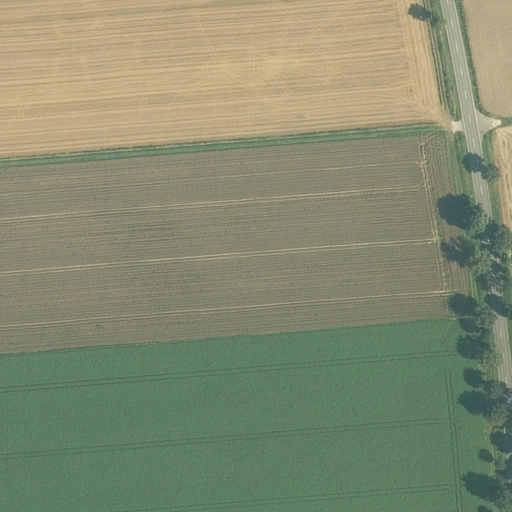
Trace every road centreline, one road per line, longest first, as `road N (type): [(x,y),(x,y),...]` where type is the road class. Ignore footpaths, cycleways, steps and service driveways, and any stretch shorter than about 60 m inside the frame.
road 1 (track): [(426,0),(464,218),(496,511)]
road 2 (track): [(0,163),(511,119)]
road 3 (secondary): [(511,442),(447,0)]
